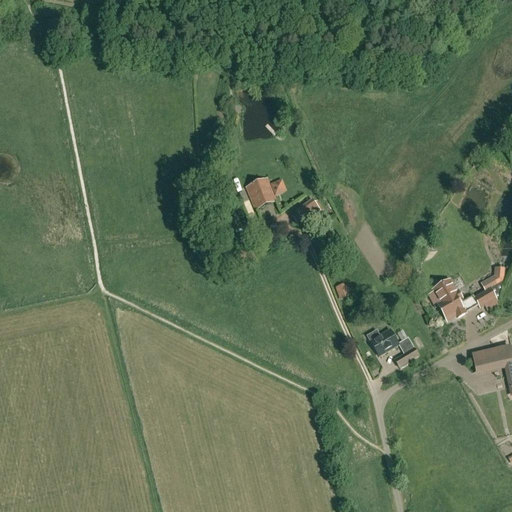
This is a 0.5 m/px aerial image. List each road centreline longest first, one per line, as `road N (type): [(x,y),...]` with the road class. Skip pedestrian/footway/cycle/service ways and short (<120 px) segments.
road 1 (track): [(380,397),(296,233),(93,246)]
road 2 (unclassified): [(397,511),(380,397),(511,321)]
